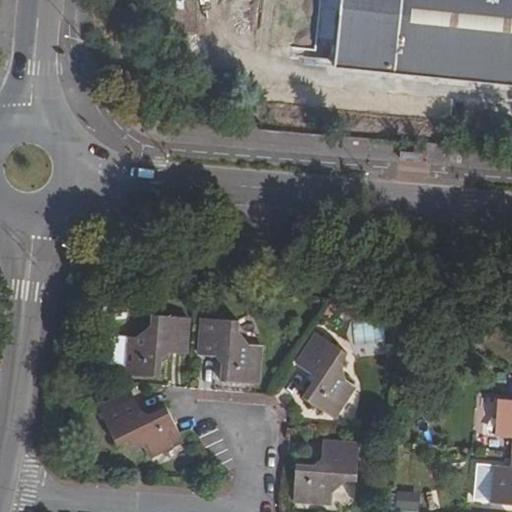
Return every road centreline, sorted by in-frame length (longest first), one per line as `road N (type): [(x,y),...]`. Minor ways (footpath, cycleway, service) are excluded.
road 1 (unclassified): [(75,171),(511,209)]
road 2 (residential): [(0,478),(29,215)]
road 3 (residential): [(0,487),(262,510)]
road 4 (unclassified): [(27,120),(41,0)]
